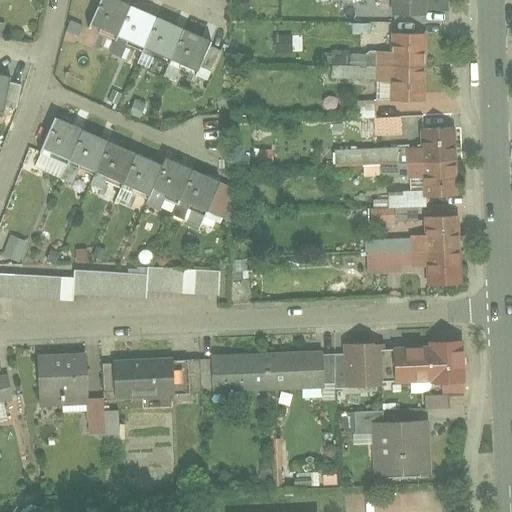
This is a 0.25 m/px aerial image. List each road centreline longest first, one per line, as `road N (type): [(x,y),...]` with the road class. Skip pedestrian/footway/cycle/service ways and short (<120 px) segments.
road 1 (residential): [(0,333),(505,308)]
road 2 (tertiary): [(505,308),(498,0)]
road 3 (residential): [(0,199),(44,85),(63,0)]
road 4 (tertiary): [(509,511),(505,308)]
